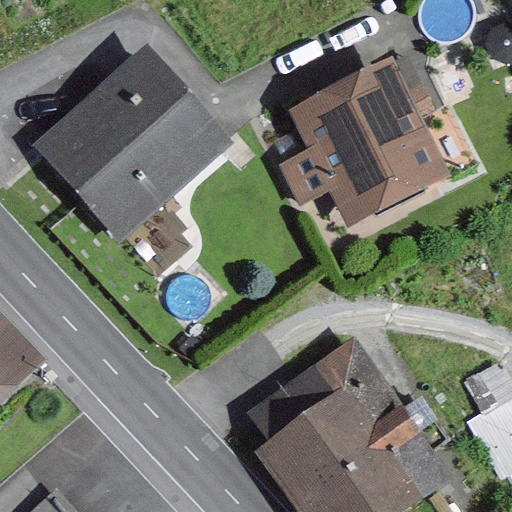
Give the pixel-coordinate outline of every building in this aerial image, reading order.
[(153,55),(46,155),(127,242),(235,142),(153,55)] [(402,77),(305,124),(323,161),(296,174),(332,248),(477,178),(447,116),(426,126),(402,77)] [(191,267),(162,294),(194,327),(223,300),(191,267)] [(0,322),(0,411),(44,371),(0,322)] [(358,350),(264,420),(286,451),(275,459),(314,511),(417,511),(448,489),(416,446),(425,439),(358,350)] [(511,383),(500,360),(459,382),(511,482),(511,383)] [(31,511),(78,511),(57,489),(31,511)]
